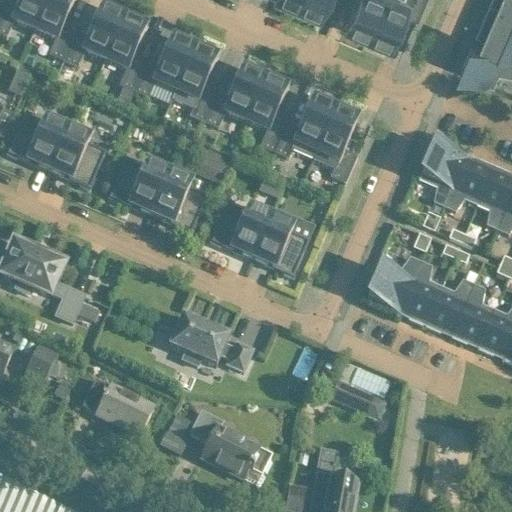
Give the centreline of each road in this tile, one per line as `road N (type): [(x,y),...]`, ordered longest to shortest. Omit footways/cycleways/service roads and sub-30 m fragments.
road 1 (residential): [(0,191),(319,331)]
road 2 (residential): [(419,103),(179,0)]
road 3 (residential): [(419,103),(319,331)]
road 4 (unclassified): [(167,511),(0,428)]
road 5 (residential): [(454,392),(319,331)]
